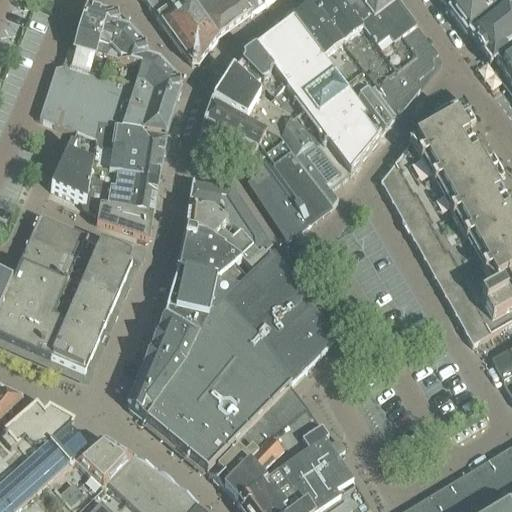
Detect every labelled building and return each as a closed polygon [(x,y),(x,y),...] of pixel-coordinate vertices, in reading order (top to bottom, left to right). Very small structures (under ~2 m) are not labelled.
[(138,0),(191,69),(198,69),(217,44),(218,43),(239,28),(250,20),(276,0),(138,0)] [(331,0),(326,0),(310,12),(395,125),(409,107),(392,83),(331,0)] [(331,0),(392,83),(409,107),(413,103),(419,96),(418,87),(431,76),(432,74),(431,67),(431,66),(435,63),(437,62),(389,0),(331,0)] [(437,0),(467,39),(511,3),(509,6),(504,0),(494,0),(486,6),(481,0),(437,0)] [(511,3),(467,39),(489,69),(495,65),(511,53),(511,3)] [(292,26),(291,27),(379,145),(395,125),(310,12),(292,26)] [(69,46),(60,73),(60,74),(94,85),(100,67),(103,68),(114,34),(113,34),(116,25),(83,16),(74,47),(69,46)] [(254,55),(253,55),(271,79),(286,98),(348,181),(349,180),(379,145),(291,27),(254,55)] [(126,38),(114,34),(103,68),(102,72),(107,74),(108,70),(138,79),(143,64),(142,57),(143,56),(126,38)] [(511,53),(495,65),(493,67),(488,71),(491,69),(511,95),(511,53)] [(253,55),(237,67),(237,69),(238,71),(259,91),(266,86),(267,82),(270,80),(271,79),(253,55)] [(0,140),(30,62),(20,58),(14,72),(0,66),(0,140)] [(144,66),(143,64),(138,79),(108,70),(107,74),(102,72),(103,68),(100,67),(94,85),(113,90),(113,89),(174,110),(178,98),(177,90),(157,70),(144,66)] [(73,141),(72,142),(94,151),(97,133),(163,142),(174,110),(113,89),(113,90),(94,85),(60,74),(60,73),(52,75),(37,126),(73,141)] [(212,106),(211,107),(231,119),(279,147),(296,169),(298,172),(299,172),(324,207),(330,214),(332,213),(337,206),(329,196),(348,181),(286,98),(284,99),(267,112),(230,77),(215,102),(212,106)] [(203,129),(251,159),(260,168),(260,169),(307,232),(307,231),(330,214),(324,207),(299,172),(298,172),(296,169),(279,147),(231,119),(211,107),(203,129)] [(476,172),(474,169),(456,138),(473,129),(461,107),(433,123),(414,147),(406,151),(408,153),(395,169),(378,190),(470,352),(511,327),(511,237),(488,194),(488,193),(489,191),(489,189),(489,185),(485,177),(480,173),(478,173),(476,172)] [(203,129),(199,149),(213,156),(231,166),(239,172),(242,174),(244,178),(288,245),(307,232),(260,169),(260,168),(251,159),(203,129)] [(159,169),(161,157),(163,142),(97,133),(94,151),(90,178),(156,188),(159,169)] [(83,216),(90,178),(94,151),(72,142),(48,196),(50,197),(50,196),(82,211),(80,215),(83,216)] [(83,216),(95,222),(97,211),(150,220),(156,188),(90,178),(83,216)] [(192,186),(187,215),(210,219),(228,231),(238,240),(255,259),(257,262),(260,259),(259,257),(265,253),(263,251),(264,245),(266,244),(232,195),(226,193),(226,192),(192,186)] [(146,246),(147,240),(150,220),(97,211),(95,222),(94,229),(93,228),(93,229),(104,235),(116,240),(141,249),(146,246)] [(187,215),(182,239),(205,243),(242,268),(243,269),(255,259),(238,240),(228,231),(210,219),(187,215)] [(38,224),(18,272),(111,314),(132,265),(128,263),(125,258),(120,255),(118,258),(38,224)] [(175,277),(177,278),(177,277),(218,288),(242,268),(205,243),(182,239),(175,277)] [(265,266),(260,259),(257,262),(255,259),(243,269),(242,268),(218,288),(177,277),(177,278),(167,316),(209,321),(249,360),(261,346),(266,343),(308,315),(270,263),(265,266)] [(0,346),(82,382),(111,314),(18,272),(11,289),(0,283),(0,346)] [(312,321),(308,315),(266,343),(294,382),(300,376),(303,379),(330,350),(308,325),(312,321)] [(125,413),(144,428),(184,373),(199,340),(209,321),(167,316),(165,323),(163,323),(125,413)] [(177,454),(205,478),(213,470),(212,470),(226,456),(230,452),(233,447),(238,443),(241,442),(256,426),(262,421),(268,415),(278,405),(282,399),(287,394),(288,393),(288,392),(294,382),(266,343),(261,346),(249,360),(209,321),(199,340),(184,373),(144,428),(177,454)] [(511,353),(489,366),(502,387),(511,381),(511,353)] [(511,381),(502,387),(511,404),(511,381)] [(207,481),(221,494),(268,446),(304,414),(296,405),(287,394),(282,399),(278,405),(268,415),(262,421),(256,426),(241,442),(238,443),(233,447),(230,452),(226,456),(212,470),(213,470),(205,478),(207,481)] [(5,398),(0,395),(0,431),(20,410),(22,408),(22,406),(20,404),(5,398)] [(221,494),(236,508),(276,478),(304,458),(322,446),(325,444),(304,414),(268,446),(221,494)] [(37,416),(0,446),(0,511),(24,511),(22,508),(43,490),(47,494),(97,452),(81,444),(69,437),(71,433),(37,416)] [(236,508),(239,511),(314,511),(351,489),(322,446),(304,458),(276,478),(236,508)] [(335,463),(341,458),(334,447),(327,451),(335,463)] [(99,450),(97,452),(47,494),(43,490),(22,508),(24,511),(87,511),(132,468),(104,450),(99,450)] [(511,511),(511,458),(509,453),(412,511),(511,511)] [(127,511),(153,483),(132,468),(87,511),(127,511)] [(192,511),(176,499),(153,483),(127,511),(192,511)] [(366,511),(351,489),(314,511),(366,511)]
